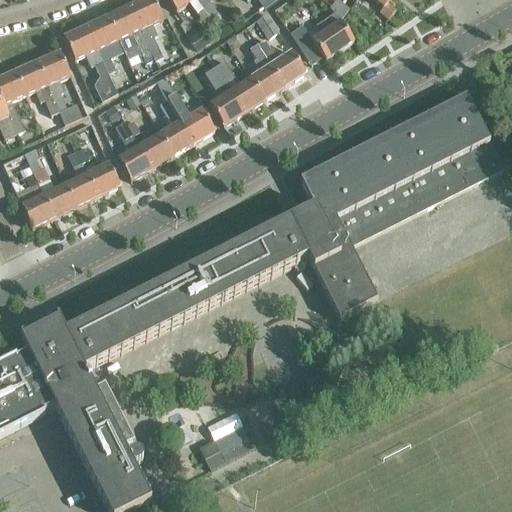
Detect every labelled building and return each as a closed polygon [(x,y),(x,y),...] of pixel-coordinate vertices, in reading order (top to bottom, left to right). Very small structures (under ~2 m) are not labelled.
[(209,21),(193,0),(163,0),(176,16),(188,7),(203,26),(209,21)] [(193,0),(209,21),(217,16),(204,0),(193,0)] [(367,0),(381,11),(378,15),(387,22),(394,13),(386,7),(391,0),(367,0)] [(150,2),(128,12),(150,58),(154,65),(162,61),(152,42),(156,40),(150,29),(161,24),(150,2)] [(308,26),(318,17),(305,2),(295,11),(308,26)] [(128,12),(107,22),(123,56),(135,50),(142,63),(150,58),(128,12)] [(278,37),(266,18),(256,25),(268,44),(278,37)] [(315,30),(306,37),(301,30),(289,38),(307,65),(319,57),(325,65),(353,46),(333,18),(315,30)] [(107,22),(85,32),(95,55),(107,79),(114,75),(108,64),(123,56),(107,22)] [(95,55),(85,32),(62,43),(73,66),(84,61),(90,72),(93,70),(99,82),(93,90),(101,107),(116,100),(107,79),(95,55)] [(265,43),(256,49),(285,93),(306,79),(292,57),(279,65),(265,43)] [(262,77),(250,85),(264,106),(285,93),(256,49),(250,52),(258,64),(255,65),(262,77)] [(59,58),(36,68),(47,92),(58,117),(64,132),(83,123),(78,111),(68,115),(62,99),(65,98),(60,86),(70,82),(59,58)] [(225,67),(214,74),(244,119),(264,106),(250,85),(240,91),(225,67)] [(36,68),(14,77),(25,101),(35,97),(40,108),(44,106),(51,120),(58,117),(47,92),(36,68)] [(244,119),(214,74),(205,80),(220,104),(210,110),(223,132),(244,119)] [(14,77),(0,83),(0,104),(15,140),(23,136),(10,108),(25,101),(14,77)] [(168,105),(175,101),(164,83),(157,87),(168,105)] [(131,114),(140,109),(135,100),(125,105),(131,114)] [(168,105),(166,106),(193,150),(214,138),(201,114),(188,122),(175,101),(168,105)] [(87,378),(280,281),(309,266),(340,327),(378,308),(353,254),(505,177),(468,103),(301,187),(315,214),(302,220),(299,214),(287,220),(290,225),(65,339),(58,325),(55,326),(56,329),(49,332),(46,327),(29,336),(32,341),(24,345),(22,343),(20,344),(27,357),(0,370),(0,440),(55,412),(69,441),(105,511),(139,511),(150,507),(134,472),(140,468),(142,467),(143,466),(143,465),(144,463),(144,462),(144,461),(143,460),(143,459),(142,457),(140,456),(139,455),(138,455),(136,455),(135,455),(128,459),(122,449),(135,442),(106,384),(93,391),(87,378)] [(15,140),(0,104),(0,136),(4,145),(15,140)] [(171,132),(158,139),(172,162),(193,150),(166,106),(158,111),(171,132)] [(120,123),(113,111),(106,115),(113,127),(120,123)] [(133,126),(125,130),(132,140),(139,136),(133,126)] [(132,140),(125,130),(117,135),(130,156),(117,164),(130,187),(152,174),(138,151),(132,141),(132,140)] [(158,139),(138,151),(152,174),(172,162),(158,139)] [(83,153),(76,156),(81,168),(88,165),(83,153)] [(64,189),(75,213),(97,203),(86,179),(81,168),(76,156),(67,160),(78,183),(64,189)] [(43,199),(32,177),(24,159),(2,170),(7,181),(20,176),(22,182),(24,182),(29,191),(15,198),(32,233),(53,223),(42,200),(43,199)] [(86,179),(97,203),(119,192),(108,168),(86,179)] [(42,200),(53,223),(75,213),(64,189),(54,194),(49,183),(46,185),(40,173),(32,177),(43,199),(42,200)] [(228,460),(255,444),(238,412),(210,427),(228,460)] [(199,453),(210,472),(224,465),(214,445),(199,453)]
